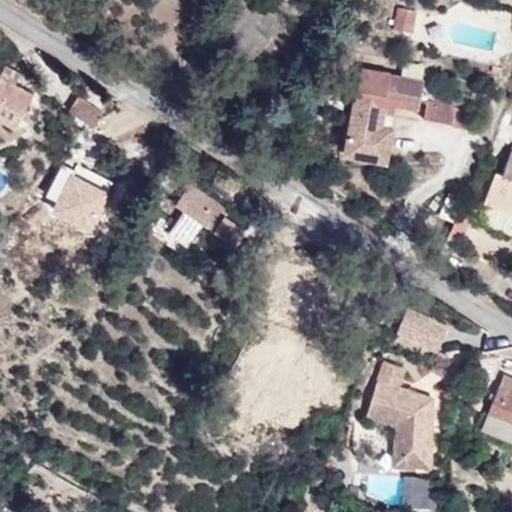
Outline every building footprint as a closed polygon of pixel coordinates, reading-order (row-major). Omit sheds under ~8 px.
[(286,18),(264,0),(241,0),(215,33),(249,63),(270,39),(269,38),(286,18)] [(411,32),(416,11),(398,7),(394,30),(411,32)] [(0,96),(33,118),(46,98),(27,83),(32,76),(19,66),(13,76),(0,67),(0,96)] [(420,99),(424,80),(362,69),(346,152),(377,158),(389,94),(420,99)] [(324,83),(322,95),(351,100),(352,89),(324,83)] [(386,159),(398,95),(389,94),(377,158),(386,159)] [(0,96),(0,109),(28,126),(33,118),(0,96)] [(473,130),(476,111),(455,108),(455,105),(427,100),(424,119),(452,123),(451,126),(473,130)] [(90,102),(80,117),(100,131),(109,115),(90,102)] [(511,148),(502,175),(496,172),(485,201),(511,212),(511,148)] [(242,205),(206,182),(205,181),(191,204),(231,227),(229,231),(227,234),(250,248),(262,229),(237,212),(242,205)] [(511,212),(485,201),(478,221),(511,234),(511,232),(511,212)] [(186,234),(205,245),(220,221),(200,209),(187,232),(186,234)] [(482,245),(481,258),(506,261),(508,248),(482,245)] [(437,348),(445,326),(427,319),(418,340),(437,348)] [(412,333),(415,325),(403,320),(399,327),(412,333)] [(432,467),(435,398),(400,386),(406,369),(384,361),(366,417),(395,426),(393,466),(432,467)] [(511,377),(504,375),(484,429),(511,440),(511,377)] [(394,497),(395,475),(367,473),(365,495),(394,497)] [(433,508),(435,477),(420,475),(417,507),(433,508)]
